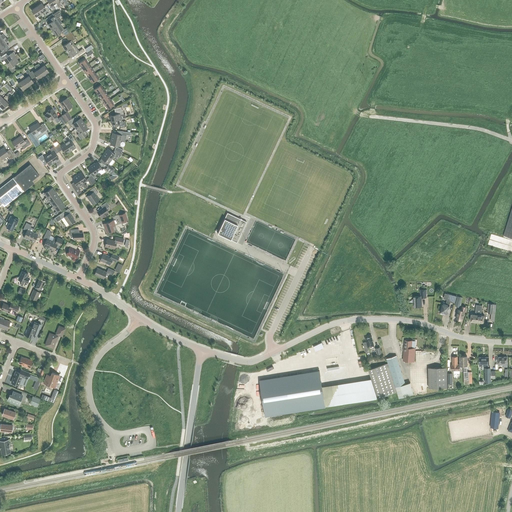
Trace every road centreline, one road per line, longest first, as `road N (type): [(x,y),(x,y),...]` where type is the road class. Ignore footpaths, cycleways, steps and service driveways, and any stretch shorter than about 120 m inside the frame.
road 1 (tertiary): [(201,349),(250,362),(360,319),(511,342)]
road 2 (residential): [(78,279),(94,233),(59,178),(88,154),(96,126),(66,80)]
road 3 (tertiary): [(178,511),(201,349)]
road 4 (unclassified): [(141,319),(90,373),(94,411),(115,435)]
road 5 (track): [(370,116),(468,127),(511,141)]
